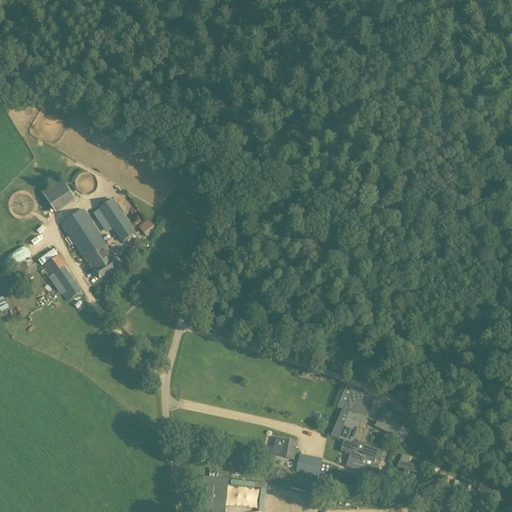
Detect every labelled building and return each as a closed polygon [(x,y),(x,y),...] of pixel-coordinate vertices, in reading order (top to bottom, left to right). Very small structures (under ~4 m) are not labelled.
[(75,200),(61,180),(42,193),(55,214),(75,200)] [(99,210),(121,243),(136,233),(114,200),(99,210)] [(101,279),(118,268),(106,250),(108,248),(105,243),(112,239),(107,232),(100,236),(84,211),(62,225),(87,263),(89,262),(101,279)] [(145,222),(139,227),(146,238),(157,230),(149,220),(145,222)] [(138,246),(130,243),(128,249),(136,252),(138,246)] [(133,252),(125,250),(123,257),(131,259),(133,252)] [(43,267),(68,302),(69,301),(82,292),(64,267),(66,266),(59,256),(43,267)] [(31,273),(24,263),(7,276),(15,286),(31,273)] [(370,406),(348,398),(343,410),(349,413),(350,412),(353,414),(353,413),(356,414),(358,411),(367,415),(370,406)] [(340,440),(344,441),(344,443),(346,444),(346,442),(353,445),(354,442),(363,417),(366,418),(367,415),(358,411),(356,414),(353,413),(353,414),(350,412),(349,413),(350,413),(340,440)] [(381,416),(374,428),(401,441),(406,432),(401,429),(402,427),(381,416)] [(282,439),(278,458),(294,461),(298,443),(282,439)] [(384,452),(379,451),(367,447),(354,442),(353,445),(346,442),(346,444),(344,443),(340,452),(374,464),(376,460),(381,461),(384,452)] [(224,511),(228,481),(211,479),(214,454),(209,454),(206,478),(203,478),(200,511),(201,511),(224,511)] [(300,455),(298,463),(296,473),(319,477),(321,467),(322,460),(300,455)] [(419,468),(399,462),(397,468),(405,470),(404,474),(408,476),(409,472),(417,474),(419,468)] [(456,491),(465,495),(471,480),(462,477),(456,491)] [(367,480),(366,488),(382,490),(384,482),(367,480)] [(480,484),(477,497),(496,501),(499,490),(495,489),(493,487),(480,484)]
